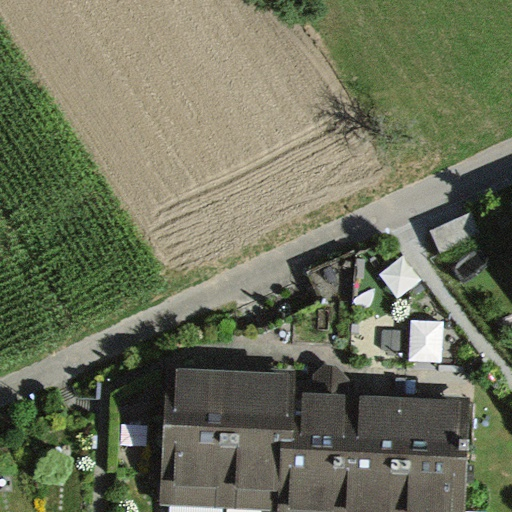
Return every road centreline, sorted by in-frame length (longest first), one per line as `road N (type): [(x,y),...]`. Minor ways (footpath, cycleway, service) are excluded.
road 1 (track): [(382,209),(0,387)]
road 2 (track): [(511,152),(382,209)]
